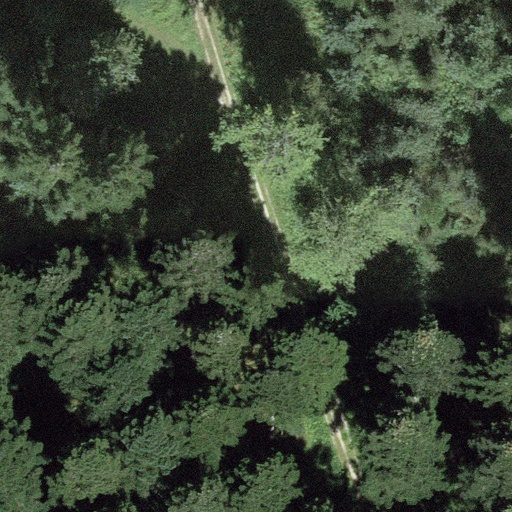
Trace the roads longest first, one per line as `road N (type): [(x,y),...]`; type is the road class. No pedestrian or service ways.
road 1 (track): [(204,0),(382,511)]
road 2 (track): [(97,0),(233,92)]
